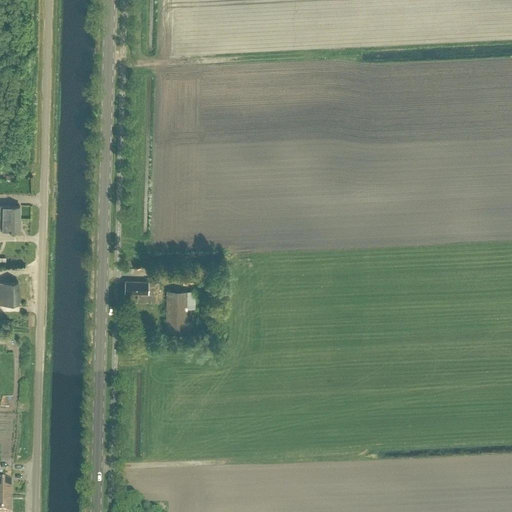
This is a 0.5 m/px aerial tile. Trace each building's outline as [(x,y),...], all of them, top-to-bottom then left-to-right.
[(0,218),(20,218),(20,207),(0,205),(0,218)] [(0,229),(20,230),(20,218),(0,218),(0,229)] [(0,279),(0,301),(16,302),(15,280),(0,279)] [(159,302),(159,282),(126,281),(126,293),(138,294),(138,301),(159,302)] [(195,331),(196,291),(167,290),(166,330),(195,331)] [(0,496),(12,497),(13,481),(0,480),(0,496)] [(0,511),(12,511),(12,497),(0,496),(0,511)]
